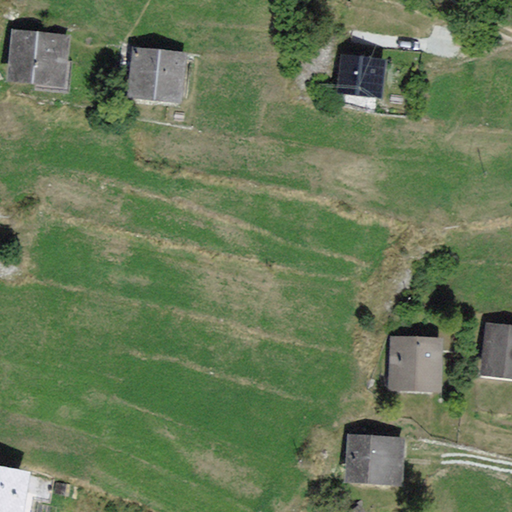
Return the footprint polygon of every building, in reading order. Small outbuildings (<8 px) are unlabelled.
[(65,83),(69,37),(13,32),(9,78),(65,83)] [(179,97),(183,53),(134,48),(130,93),(179,97)] [(383,61),(342,57),(338,91),(379,95),(383,61)] [(511,327),(489,324),(484,371),(511,374),(511,327)] [(438,340),(394,338),(393,387),(436,388),(438,340)] [(398,440),(348,437),(346,478),(395,481),(397,454),(398,440)] [(21,511),(27,473),(0,468),(0,511),(21,511)]
